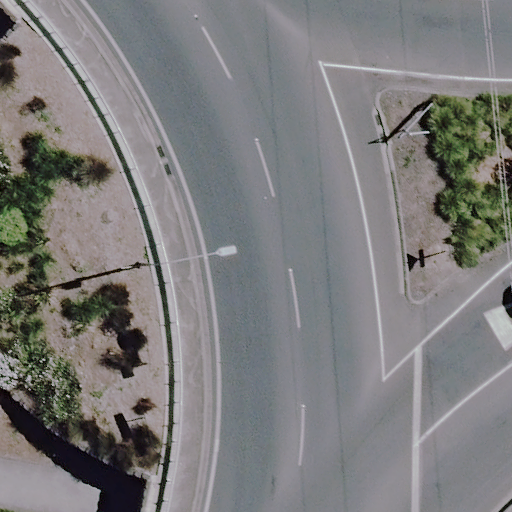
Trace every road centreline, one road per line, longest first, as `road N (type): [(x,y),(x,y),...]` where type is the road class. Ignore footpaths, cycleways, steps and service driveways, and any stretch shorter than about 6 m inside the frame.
road 1 (primary): [(215,0),(276,113),(306,202),(323,294),(328,388),(320,481)]
road 2 (secondary): [(511,355),(320,481)]
